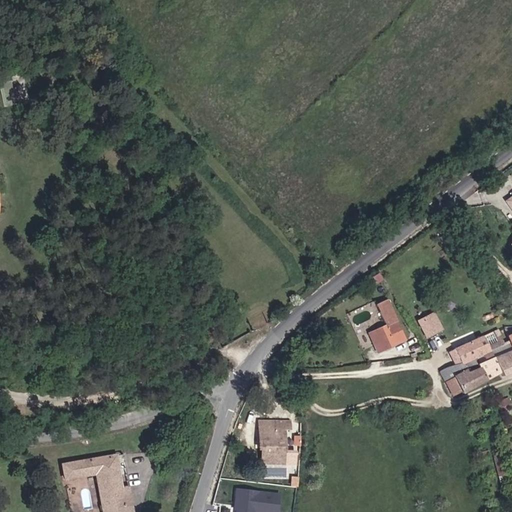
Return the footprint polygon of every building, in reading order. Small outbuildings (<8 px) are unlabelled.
[(0,112),(29,107),(25,84),(0,88),(0,112)] [(369,333),(378,353),(407,340),(389,300),(376,305),(386,325),(369,333)] [(355,321),(372,320),(371,310),(354,311),(355,321)] [(435,312),(418,320),(427,338),(444,329),(435,312)] [(511,370),(511,343),(506,327),(494,332),(499,345),(489,349),(493,357),(501,372),(502,375),(511,370)] [(499,345),(494,332),(483,336),(489,349),(499,345)] [(480,363),(493,357),(489,349),(483,336),(455,348),(450,350),(453,358),(457,366),(462,365),(480,363)] [(501,372),(493,357),(480,363),(487,380),(501,372)] [(457,376),(464,390),(465,392),(487,380),(480,363),(462,365),(457,366),(455,366),(441,371),(446,381),(457,376)] [(446,381),(452,395),(464,390),(457,376),(446,381)] [(282,392),(277,385),(269,392),(275,399),(282,392)] [(298,451),(287,450),(288,424),(261,424),(261,448),(265,448),(265,464),(298,464),(298,451)] [(510,472),(505,451),(492,454),(497,475),(509,472),(510,472)] [(101,511),(130,511),(127,487),(129,487),(126,470),(121,471),(119,457),(63,466),(65,478),(96,474),(101,511)] [(509,472),(497,475),(499,486),(511,482),(509,472)] [(279,511),(281,495),(236,489),(234,511),(236,511),(279,511)]
